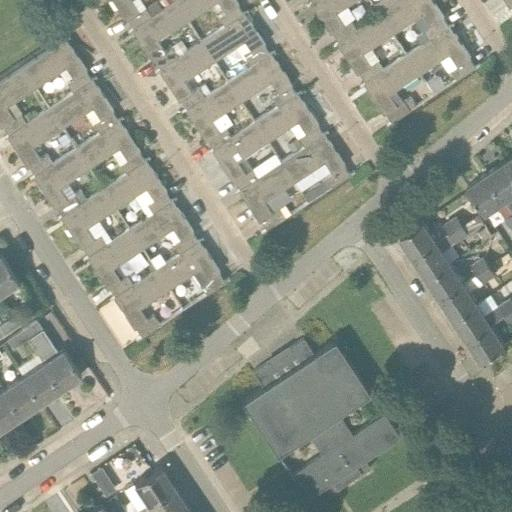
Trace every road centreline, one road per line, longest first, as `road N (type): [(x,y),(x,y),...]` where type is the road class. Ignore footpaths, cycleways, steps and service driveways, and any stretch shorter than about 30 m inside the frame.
road 1 (residential): [(272,299),(74,0)]
road 2 (residential): [(148,402),(12,198)]
road 3 (residential): [(485,418),(352,230)]
road 4 (residential): [(396,190),(270,0)]
road 5 (residential): [(0,502),(148,402)]
road 6 (residential): [(148,402),(272,299)]
road 7 (residential): [(396,190),(511,92)]
road 8 (residential): [(218,511),(148,402)]
